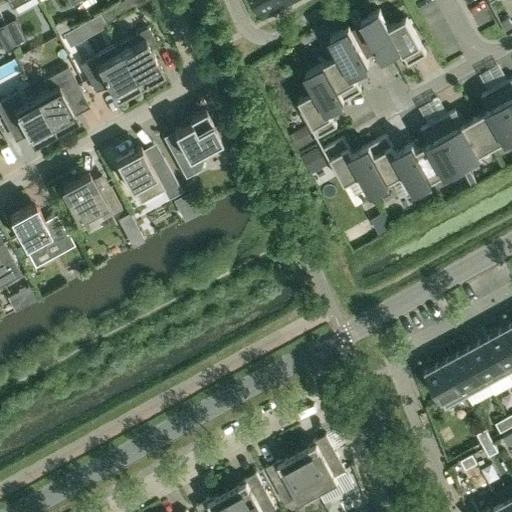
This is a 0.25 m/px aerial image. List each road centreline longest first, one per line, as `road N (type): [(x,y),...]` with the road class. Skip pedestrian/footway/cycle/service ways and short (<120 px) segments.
road 1 (unclassified): [(23,511),(343,335)]
road 2 (residential): [(0,191),(204,82),(167,0)]
road 3 (residential): [(511,289),(389,358),(452,511)]
road 4 (residential): [(100,511),(309,397)]
road 5 (unclassified): [(511,244),(343,335)]
road 6 (residential): [(232,0),(246,32),(267,40),(347,0)]
road 7 (residential): [(382,511),(337,403),(309,397)]
road 8 (residential): [(357,128),(485,60)]
